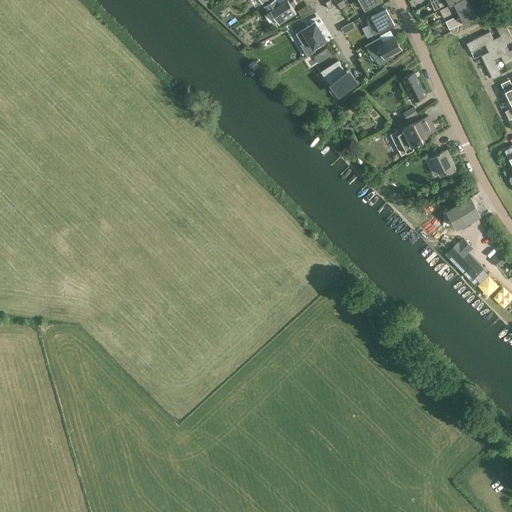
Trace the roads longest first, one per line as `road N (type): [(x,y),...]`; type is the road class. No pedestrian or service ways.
road 1 (unclassified): [(511,228),(400,0)]
road 2 (track): [(511,440),(338,269)]
